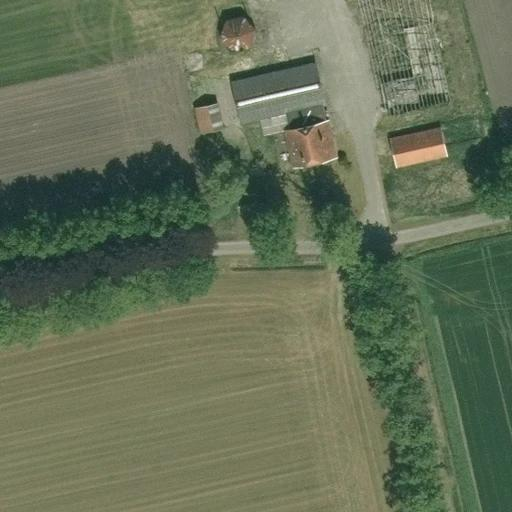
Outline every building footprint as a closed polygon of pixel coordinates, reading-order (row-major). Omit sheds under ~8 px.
[(390,86),(392,103),(450,96),(444,53),(435,54),(428,0),(366,0),(378,87),(390,86)] [(244,16),(224,21),(218,38),(230,52),(248,49),(255,30),(244,16)] [(315,62),(232,81),(241,123),(286,113),(289,129),(286,130),(294,166),(337,157),(315,62)] [(204,129),(228,123),(222,99),(198,105),(204,129)] [(456,141),(486,136),(483,122),(453,127),(456,141)] [(439,127),(390,137),(395,169),(447,157),(439,127)]
